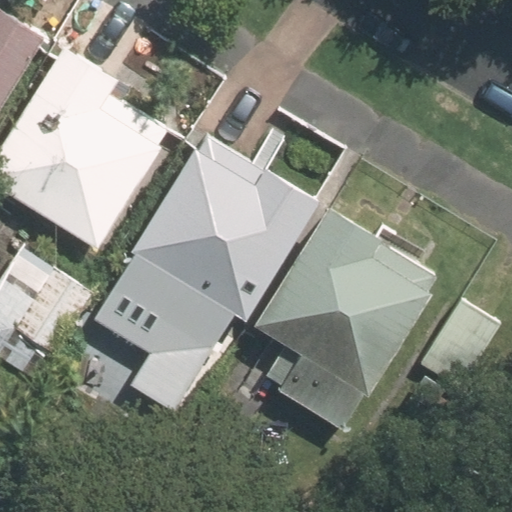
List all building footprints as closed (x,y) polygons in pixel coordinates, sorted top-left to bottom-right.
[(0,98),(42,30),(0,5),(0,98)] [(46,50),(0,122),(0,184),(96,244),(170,127),(46,50)] [(195,144),(131,246),(138,250),(235,309),(247,316),(320,193),(268,162),(264,168),(206,134),(198,146),(195,144)] [(330,199),(254,320),(301,351),(278,386),(342,427),(365,388),(370,391),(432,288),(428,286),(437,272),(379,236),(382,231),(330,199)] [(51,349),(94,280),(23,237),(9,260),(0,254),(0,357),(10,364),(28,335),(51,349)] [(235,309),(138,250),(95,316),(151,350),(130,382),(174,408),(235,309)] [(428,370),(410,396),(431,410),(451,381),(458,386),(500,324),(464,299),(419,363),(428,370)]
